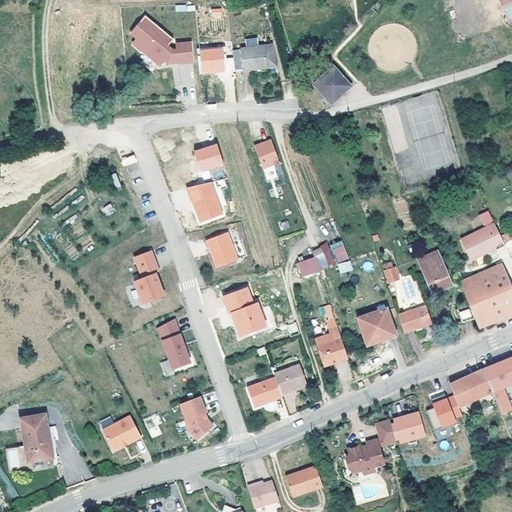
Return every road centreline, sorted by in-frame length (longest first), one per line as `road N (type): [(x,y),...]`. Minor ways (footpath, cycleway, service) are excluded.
road 1 (residential): [(511,58),(336,111),(133,124)]
road 2 (residential): [(133,124),(244,448)]
road 3 (tertiary): [(511,332),(244,448)]
road 4 (tertiary): [(244,448),(51,511)]
road 5 (track): [(332,411),(290,288),(290,259)]
road 6 (track): [(0,250),(74,171),(74,131)]
road 7 (residential): [(133,124),(0,147)]
road 8 (track): [(50,0),(45,65),(57,133)]
